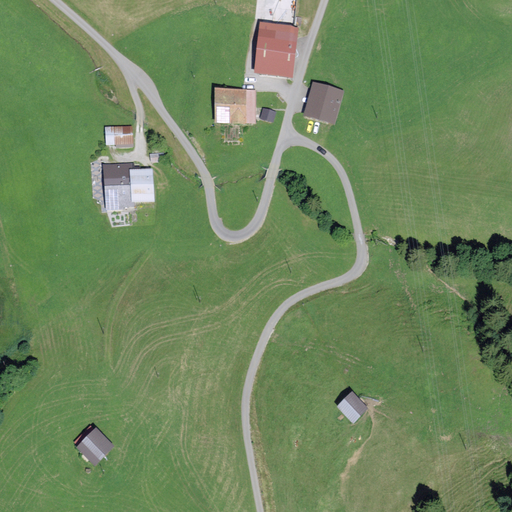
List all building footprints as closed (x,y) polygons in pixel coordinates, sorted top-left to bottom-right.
[(293,39),(264,36),(260,76),(289,79),(293,39)] [(308,114),(333,121),(340,97),(315,90),(308,114)] [(254,124),(254,93),(244,93),(218,93),(218,123),(254,124)] [(263,109),(261,120),(273,122),(276,112),(263,109)] [(116,129),(116,137),(133,136),(132,128),(116,129)] [(109,146),(133,144),(133,136),(116,137),(116,129),(108,129),(109,146)] [(165,153),(153,155),(154,163),(166,161),(165,153)] [(134,205),(134,202),(133,173),(130,173),(130,167),(110,168),(110,199),(111,199),(111,208),(124,208),(124,206),(134,205)] [(134,173),(133,173),(134,202),(155,201),(154,172),(134,173)] [(341,410),(353,422),(367,408),(364,404),(362,406),(354,398),(341,410)] [(90,428),(76,443),(97,464),(111,449),(90,428)]
